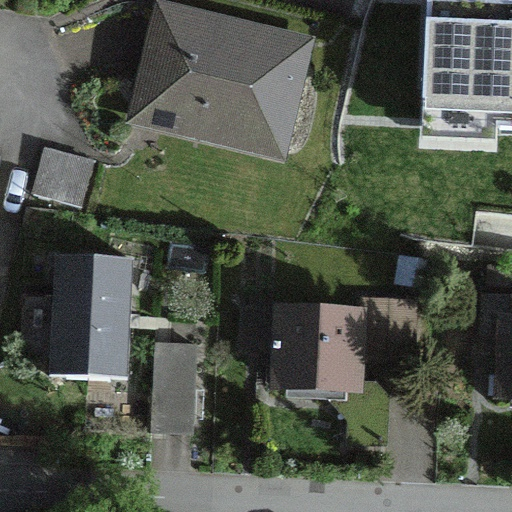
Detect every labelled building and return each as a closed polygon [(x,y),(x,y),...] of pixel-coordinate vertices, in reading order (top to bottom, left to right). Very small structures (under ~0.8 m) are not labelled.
[(511,4),(428,0),(423,122),(511,124),(511,4)] [(166,16),(146,96),(148,97),(205,111),(201,128),(276,147),(300,48),(256,38),(254,45),(228,39),(230,31),(166,16)] [(92,162),(45,149),(33,193),(80,206),(92,162)] [(50,351),(49,376),(127,379),(133,260),(55,256),(53,296),(23,295),(20,350),(50,351)] [(484,338),(503,339),(500,396),(511,396),(511,298),(486,297),(484,338)] [(372,383),(355,382),(358,313),(280,310),(246,308),(244,344),(273,345),(273,349),(278,349),(276,386),(318,388),(317,399),(329,400),(349,422),(348,444),(385,446),(387,399),(372,383)]
